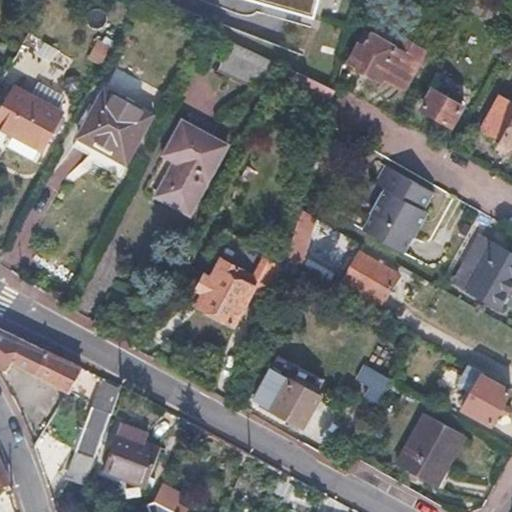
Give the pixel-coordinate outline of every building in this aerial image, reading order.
[(325,0),(243,0),(242,3),(318,26),(325,0)] [(494,2),(489,0),(475,0),(470,9),(486,18),(494,2)] [(370,37),(366,35),(350,66),(381,82),(383,78),(393,84),(403,89),(406,85),(421,94),(429,81),(436,67),(419,58),(422,52),(399,40),(394,51),(370,37)] [(271,61),(232,42),(219,70),(258,89),(271,61)] [(444,71),(436,67),(429,81),(436,85),(444,71)] [(336,92),(299,74),(291,89),(329,107),(336,92)] [(438,93),(436,91),(424,112),(438,120),(452,127),(467,101),(442,86),(438,93)] [(12,87),(0,109),(0,128),(18,138),(43,152),(64,114),(12,87)] [(151,114),(102,88),(76,136),(100,149),(124,163),(151,114)] [(485,118),(492,122),(485,133),(493,137),(500,141),(498,146),(511,153),(511,102),(499,95),(485,118)] [(166,155),(176,161),(156,197),(173,206),(190,215),(228,147),(184,123),(166,155)] [(377,184),(385,188),(362,229),(405,254),(428,212),(425,211),(435,194),(412,181),(387,166),(377,184)] [(314,217),(304,210),(285,260),(297,264),(314,217)] [(511,251),(482,234),(454,283),(499,307),(511,284),(511,251)] [(399,274),(361,252),(345,280),(383,302),(391,288),(399,274)] [(210,280),(204,277),(190,302),(211,314),(232,326),(253,290),(265,297),(281,269),(263,259),(253,277),(222,260),(210,280)] [(0,331),(0,372),(4,373),(8,365),(35,378),(46,353),(0,331)] [(79,368),(46,353),(35,378),(67,392),(73,380),(79,368)] [(292,381),(299,369),(277,357),(252,402),(271,412),(272,411),(288,420),(303,428),(321,397),(292,381)] [(393,379),(358,360),(345,385),(361,394),(356,403),(374,412),(393,379)] [(511,390),(483,374),(465,406),(493,421),(502,406),(511,390)] [(119,387),(103,380),(92,408),(109,414),(119,387)] [(109,414),(92,408),(75,453),(92,459),(109,414)] [(465,433),(425,411),(398,461),(418,472),(438,483),(465,433)] [(137,428),(119,422),(115,432),(101,470),(143,487),(158,448),(146,443),(133,438),(137,428)] [(0,487),(10,484),(0,457),(0,487)] [(172,491),(162,487),(154,508),(163,511),(189,511),(190,511),(178,507),(182,495),(172,491)]
